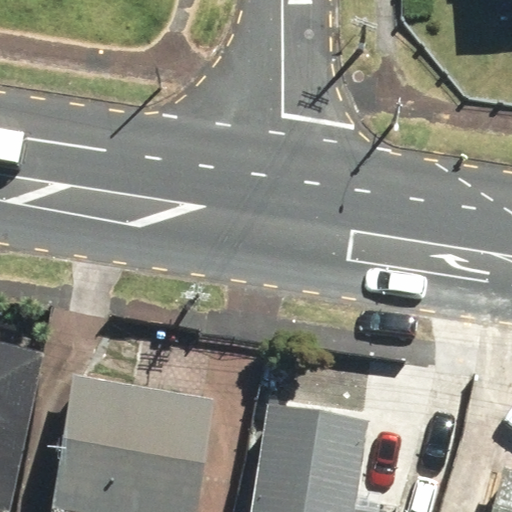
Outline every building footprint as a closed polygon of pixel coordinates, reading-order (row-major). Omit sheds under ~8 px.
[(511,0),(493,0),(494,25),(511,24),(511,0)] [(12,511),(44,349),(0,340),(0,511),(12,511)] [(140,381),(85,372),(60,511),(208,511),(228,400),(193,394),(198,364),(144,354),(140,381)] [(363,511),(376,423),(273,409),(259,511),(363,511)] [(511,511),(511,470),(500,511),(511,511)]
